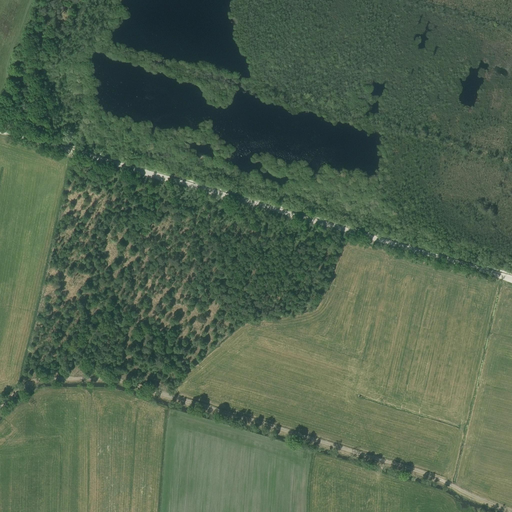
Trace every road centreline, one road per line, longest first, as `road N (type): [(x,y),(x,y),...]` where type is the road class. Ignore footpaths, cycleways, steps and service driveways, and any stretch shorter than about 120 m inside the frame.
road 1 (track): [(0,411),(31,382),(109,379),(426,474),(506,511)]
road 2 (track): [(0,130),(511,280)]
